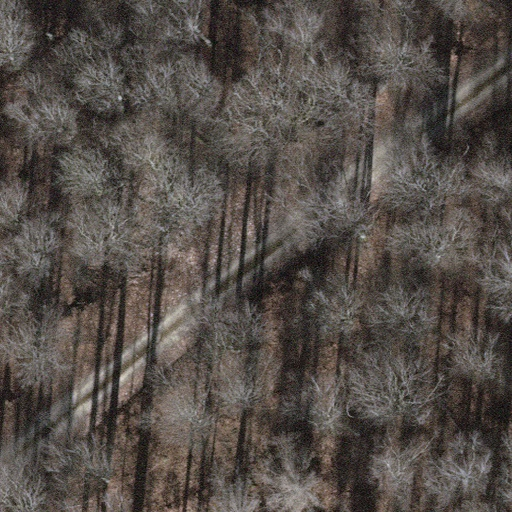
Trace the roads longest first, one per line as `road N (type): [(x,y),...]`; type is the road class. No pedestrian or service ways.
road 1 (track): [(511,94),(0,494)]
road 2 (track): [(106,511),(511,321)]
